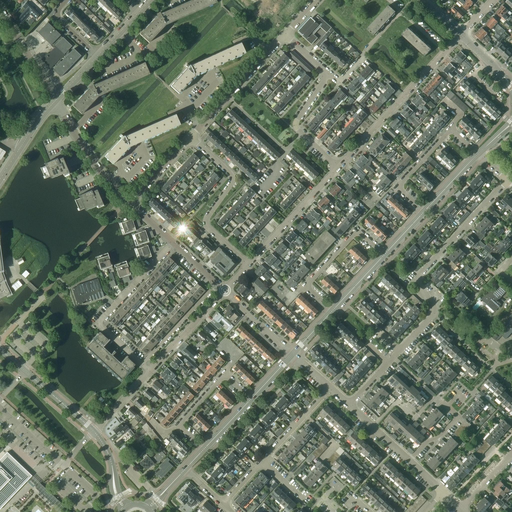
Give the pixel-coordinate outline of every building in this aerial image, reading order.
[(23,8),(17,14),(19,15),(17,17),(22,22),(30,13),(35,18),(40,14),(28,3),(30,0),(24,0),(20,4),(22,7),(23,7),(23,8)] [(104,6),(108,10),(113,5),(109,0),(104,6)] [(153,20),(139,34),(149,43),(165,25),(216,3),(215,0),(191,0),(160,14),(160,12),(153,19),(153,20)] [(276,0),(270,0),(274,3),(272,6),(279,12),(283,9),(285,11),(286,9),(284,7),(276,0)] [(462,0),(456,0),(460,3),(459,3),(462,5),(461,6),(467,11),(470,7),(462,0)] [(267,2),(264,5),(269,9),(267,11),(274,18),(278,14),(280,16),(281,14),(279,12),(272,6),(267,2)] [(108,10),(112,14),(117,9),(113,5),(108,10)] [(388,6),(367,29),(374,36),(395,12),(388,6)] [(464,14),(456,6),(451,10),(460,18),(464,14)] [(500,9),(499,10),(508,17),(510,20),(511,21),(511,17),(507,13),(509,11),(503,6),(502,6),(499,8),(500,9)] [(69,17),(74,11),(69,7),(64,12),(69,17)] [(262,7),(260,10),(264,14),(262,17),(269,23),(273,19),(275,21),(277,20),(274,18),(267,11),(262,7)] [(117,9),(112,14),(117,18),(119,20),(122,17),(120,15),(122,13),(117,9)] [(498,10),(496,12),(497,13),(496,13),(504,21),(505,21),(506,22),(504,24),(509,28),(511,25),(510,24),(508,22),(510,20),(508,17),(499,10),(498,11),(498,10)] [(69,17),(73,21),(78,15),(74,11),(69,17)] [(82,19),(78,15),(73,21),(77,25),(82,19)] [(312,18),(299,33),(311,45),(317,38),(313,34),(313,35),(311,33),(319,25),(318,25),(320,23),(321,23),(322,22),(323,23),(321,26),(324,28),(327,24),(319,17),(315,21),(312,18)] [(490,20),(489,21),(493,24),(500,31),(502,29),(497,24),(498,23),(492,17),(492,18),(491,17),(489,19),(490,20)] [(77,25),(81,29),(87,24),(82,19),(77,25)] [(487,21),(485,23),(486,24),(486,25),(491,30),(493,29),(496,32),(493,35),(498,39),(503,33),(500,31),(493,24),(489,21),(488,22),(487,21)] [(48,22),(38,32),(38,33),(53,47),(54,48),(49,53),(48,52),(41,59),(50,68),(54,64),(56,66),(53,70),(61,77),(81,55),(73,48),(70,52),(68,50),(72,46),(48,22)] [(81,29),(86,33),(91,28),(87,24),(81,29)] [(86,33),(90,37),(95,32),(91,28),(86,33)] [(331,28),(325,35),(318,44),(320,46),(328,37),(334,30),(331,28)] [(407,28),(401,35),(425,57),(431,50),(407,28)] [(480,31),(479,32),(489,42),(491,40),(489,38),(490,38),(487,35),(488,34),(482,29),(481,29),(480,30),(480,31)] [(95,32),(90,37),(95,42),(95,41),(97,43),(103,37),(97,31),(95,32)] [(476,35),(475,36),(481,42),(483,40),(487,44),(486,45),(489,48),(492,44),(489,42),(479,32),(478,34),(477,33),(476,35)] [(501,56),(509,48),(507,46),(506,47),(500,42),(504,39),(501,36),(496,42),(499,44),(496,47),(498,49),(496,52),(501,56)] [(325,41),(324,42),(320,47),(324,51),(329,46),(330,44),(326,40),(325,42),(325,41)] [(188,67),(170,86),(178,94),(195,76),(245,53),(240,43),(188,67)] [(329,46),(324,51),(329,55),(334,50),(335,49),(330,45),(329,46)] [(511,50),(509,48),(501,56),(506,61),(508,59),(510,61),(511,58),(511,52),(510,51),(511,50)] [(329,55),(333,59),(338,54),(334,50),(329,55)] [(459,54),(458,55),(472,68),(473,66),(470,63),(468,61),(465,59),(467,57),(461,52),(460,51),(458,53),(459,54)] [(338,54),(333,59),(338,63),(345,56),(340,52),(338,54)] [(285,63),(287,61),(288,61),(290,59),(289,58),(290,58),(284,53),(280,58),(285,63)] [(456,56),(454,58),(455,58),(454,59),(460,64),(461,63),(464,65),(466,67),(467,67),(468,68),(465,71),(467,73),(469,70),(472,68),(458,55),(457,57),(456,56)] [(345,56),(338,63),(342,67),(345,65),(347,67),(351,61),(345,56)] [(280,58),(276,62),(281,67),(285,63),(280,58)] [(86,91),(72,105),(81,114),(98,97),(149,74),(144,62),(93,85),(92,84),(86,90),(86,91)] [(276,62),(272,67),(278,72),(277,71),(281,67),(276,62)] [(448,66),(447,68),(455,75),(460,80),(462,78),(457,73),(454,70),(456,69),(450,64),(449,65),(449,64),(448,65),(448,66)] [(368,65),(364,70),(370,76),(375,72),(373,70),(368,65)] [(272,67),(268,71),(273,76),(275,74),(276,74),(278,72),(272,67)] [(444,69),(443,70),(444,70),(443,71),(448,75),(448,76),(448,77),(446,79),(452,85),(455,83),(451,79),(453,77),(455,75),(447,68),(445,69),(444,69)] [(366,81),(370,76),(364,70),(360,74),(364,79),(366,81)] [(268,71),(264,76),(269,80),(273,76),(268,71)] [(301,77),(307,82),(311,78),(306,73),(301,77)] [(360,74),(356,79),(360,83),(364,79),(360,74)] [(436,75),(434,77),(435,77),(435,78),(443,86),(445,84),(446,85),(448,84),(438,74),(437,75),(436,75)] [(264,76),(260,80),(265,85),(269,80),(264,76)] [(301,77),(297,82),(302,87),(307,82),(301,77)] [(433,78),(431,80),(432,80),(431,81),(437,86),(439,85),(443,89),(444,87),(443,86),(435,78),(434,79),(433,78)] [(356,79),(352,83),(359,90),(359,89),(357,87),(360,83),(356,79)] [(461,86),(465,90),(471,84),(466,79),(464,82),(462,80),(457,86),(459,88),(461,86)] [(260,80),(256,84),(261,89),(265,85),(260,80)] [(430,81),(428,83),(429,84),(428,84),(434,90),(436,88),(440,92),(441,90),(437,86),(431,81),(430,82),(430,81)] [(297,82),(293,86),(298,91),(302,87),(297,82)] [(359,90),(352,83),(348,87),(350,89),(348,91),(353,96),(359,90)] [(261,89),(256,84),(252,89),(257,94),(261,89)] [(386,90),(391,95),(395,91),(388,84),(385,87),(388,89),(386,90)] [(427,85),(425,86),(426,87),(425,87),(431,93),(433,91),(437,95),(438,94),(434,90),(428,84),(427,85)] [(465,90),(469,94),(475,88),(471,84),(465,90)] [(293,86),(289,91),(294,96),(298,91),(293,86)] [(424,88),(422,90),(423,90),(422,91),(428,96),(430,94),(434,98),(435,97),(431,93),(425,87),(424,88)] [(469,94),(474,98),(480,92),(475,88),(469,94)] [(336,94),(342,99),(346,95),(340,90),(336,94)] [(386,90),(382,95),(387,100),(391,95),(386,90)] [(289,91),(285,95),(290,100),(294,96),(289,91)] [(364,94),(363,93),(362,92),(360,94),(361,95),(356,100),(359,102),(365,95),(364,94)] [(474,98),(478,102),(484,96),(480,92),(474,98)] [(285,95),(283,94),(279,98),(281,100),(281,99),(286,104),(290,100),(285,95)] [(336,94),(332,99),(337,104),(342,99),(336,94)] [(382,95),(378,99),(383,104),(387,100),(382,95)] [(417,97),(415,99),(423,107),(428,111),(428,110),(424,106),(427,103),(424,100),(419,95),(418,96),(417,95),(416,96),(417,97)] [(478,102),(483,106),(489,100),(484,96),(478,102)] [(281,100),(277,104),(282,109),(286,104),(281,99),(281,100)] [(332,99),(328,103),(333,108),(337,104),(332,99)] [(378,99),(374,104),(379,109),(383,104),(378,99)] [(413,101),(412,102),(417,108),(419,106),(421,108),(426,113),(428,111),(423,107),(415,99),(414,100),(413,99),(412,101),(413,101)] [(483,106),(487,111),(493,104),(489,100),(483,106)] [(328,103),(324,108),(329,113),(333,108),(328,103)] [(282,109),(277,104),(273,108),(278,113),(282,109)] [(379,109),(374,104),(370,108),(375,113),(379,109)] [(487,111),(492,115),(498,108),(493,104),(487,111)] [(406,109),(404,110),(414,120),(415,119),(420,124),(421,122),(416,117),(417,117),(415,116),(415,115),(415,113),(413,111),(413,112),(408,107),(407,108),(406,107),(405,108),(406,109)] [(324,108),(320,112),(325,117),(329,113),(324,108)] [(498,108),(492,115),(496,119),(498,118),(500,115),(502,113),(498,108)] [(230,119),(235,114),(231,109),(226,115),(230,119)] [(362,110),(358,114),(363,120),(368,115),(362,110)] [(402,113),(401,114),(407,119),(408,118),(410,120),(412,122),(414,120),(404,110),(403,111),(402,112),(402,113)] [(320,112),(316,116),(321,121),(323,122),(326,118),(325,117),(320,112)] [(443,112),(439,116),(446,122),(450,118),(443,112)] [(120,139),(104,156),(112,164),(129,146),(179,125),(175,114),(125,136),(124,135),(123,136),(121,134),(119,136),(121,138),(120,139)] [(240,118),(235,114),(230,119),(235,123),(240,118)] [(358,114),(354,119),(359,124),(363,120),(358,114)] [(316,116),(312,121),(317,126),(318,125),(321,121),(316,116)] [(439,116),(435,121),(441,127),(446,122),(439,116)] [(459,123),(463,128),(469,121),(465,117),(459,123)] [(235,123),(239,127),(244,122),(240,118),(235,123)] [(395,120),(394,122),(405,133),(407,131),(401,125),(403,123),(397,118),(396,119),(395,119),(394,120),(395,120)] [(354,119),(350,123),(355,128),(359,124),(354,119)] [(317,126),(312,121),(308,125),(310,127),(308,129),(313,134),(316,132),(315,131),(319,126),(318,125),(317,126)] [(435,121),(431,125),(437,131),(441,127),(435,121)] [(463,128),(468,132),(474,125),(469,121),(463,128)] [(249,126),(244,122),(239,127),(244,131),(249,126)] [(391,125),(390,126),(396,131),(397,129),(403,135),(405,133),(394,122),(392,124),(392,123),(390,124),(391,125)] [(350,123),(346,128),(351,133),(355,128),(350,123)] [(431,125),(427,130),(433,136),(437,131),(431,125)] [(468,132),(472,136),(478,129),(474,125),(468,132)] [(244,131),(248,135),(253,130),(249,126),(244,131)] [(346,128),(341,132),(347,137),(351,133),(346,128)] [(390,128),(387,132),(394,138),(397,135),(390,128)] [(478,129),(472,136),(477,140),(483,134),(478,129)] [(258,134),(253,130),(248,135),(252,139),(258,134)] [(319,139),(325,133),(323,130),(317,137),(319,139)] [(427,130),(423,134),(429,140),(433,136),(427,130)] [(210,141),(215,136),(210,132),(205,137),(210,141)] [(341,132),(337,136),(343,142),(347,137),(341,132)] [(378,139),(385,145),(389,141),(391,138),(385,133),(383,135),(382,134),(381,135),(380,135),(377,138),(378,139)] [(252,139),(257,143),(262,138),(258,134),(252,139)] [(323,142),(329,136),(326,134),(321,140),(323,142)] [(423,134),(419,139),(425,145),(429,140),(423,134)] [(336,135),(332,139),(334,141),(339,146),(343,142),(337,136),(336,135)] [(210,141),(214,145),(219,140),(215,136),(210,141)] [(257,143),(261,147),(266,142),(262,138),(257,143)] [(378,139),(374,143),(382,150),(385,145),(378,139)] [(419,139),(414,143),(421,149),(425,145),(419,139)] [(214,145),(219,149),(224,144),(219,140),(214,145)] [(339,146),(334,141),(329,145),(335,150),(339,146)] [(261,147),(266,152),(271,146),(266,142),(261,147)] [(374,143),(373,142),(370,145),(371,146),(370,147),(372,148),(369,151),(373,154),(372,154),(375,157),(378,154),(382,150),(374,143)] [(421,149),(414,143),(410,148),(417,153),(421,149)] [(219,149),(223,153),(228,148),(224,144),(219,149)] [(266,152),(270,156),(275,150),(271,146),(266,152)] [(223,153),(228,158),(232,152),(228,148),(223,153)] [(291,159),(296,153),(292,149),(287,154),(291,159)] [(438,155),(442,159),(448,153),(444,149),(438,155)] [(275,150),(270,156),(275,160),(280,154),(275,150)] [(228,158),(232,162),(237,156),(232,152),(228,158)] [(193,153),(189,158),(194,163),(198,158),(193,153)] [(291,159),(296,163),(301,157),(296,153),(291,159)] [(406,153),(402,157),(408,163),(412,159),(406,153)] [(442,159),(447,164),(453,157),(448,153),(442,159)] [(368,167),(371,169),(373,171),(375,170),(369,165),(371,163),(371,162),(374,159),(369,155),(366,158),(363,155),(362,156),(362,155),(359,158),(360,158),(359,159),(368,167)] [(232,162),(236,166),(241,160),(237,156),(232,162)] [(57,158),(46,163),(44,164),(45,164),(46,165),(40,168),(40,167),(40,168),(45,178),(51,176),(68,173),(69,174),(62,157),(57,160),(57,159),(57,158)] [(296,163),(300,167),(305,161),(301,157),(296,163)] [(398,159),(396,160),(398,162),(404,167),(408,163),(402,157),(399,160),(398,159)] [(453,157),(447,164),(452,168),(457,161),(453,157)] [(189,158),(185,162),(190,167),(194,163),(189,158)] [(368,167),(359,159),(356,163),(361,168),(358,171),(362,175),(364,172),(363,171),(365,168),(369,172),(371,169),(368,167)] [(236,166),(241,170),(246,164),(241,160),(236,166)] [(374,160),(373,161),(380,168),(382,167),(374,160)] [(300,167),(305,171),(310,165),(305,161),(300,167)] [(185,162),(181,167),(186,172),(190,167),(185,162)] [(398,162),(394,166),(400,172),(404,167),(398,162)] [(241,170),(245,174),(250,168),(246,164),(241,170)] [(400,172),(394,166),(391,164),(388,168),(386,171),(390,175),(391,176),(393,173),(396,176),(400,172)] [(305,171),(309,175),(314,169),(310,165),(305,171)] [(181,167),(177,171),(182,176),(186,172),(181,167)] [(381,181),(387,186),(391,181),(387,178),(390,175),(386,171),(382,167),(380,170),(384,174),(379,179),(381,181)] [(245,174),(250,178),(255,173),(250,168),(245,174)] [(349,170),(345,174),(354,182),(356,180),(355,179),(358,175),(356,174),(358,171),(354,168),(351,172),(349,170)] [(319,173),(314,169),(309,175),(314,179),(319,173)] [(177,171),(173,175),(178,181),(182,176),(177,171)] [(363,180),(365,178),(358,171),(356,174),(358,175),(363,180)] [(480,175),(475,179),(482,185),(486,181),(488,183),(490,180),(487,177),(489,175),(485,171),(483,173),(483,174),(481,176),(480,175)] [(210,178),(216,182),(220,178),(214,173),(210,178)] [(259,177),(255,173),(250,178),(254,182),(259,177)] [(416,179),(421,183),(427,177),(422,173),(416,179)] [(351,188),(352,186),(355,183),(354,182),(345,174),(342,177),(344,179),(342,181),(346,184),(351,188)] [(173,175),(168,180),(174,185),(178,181),(173,175)] [(421,183),(425,187),(431,181),(427,177),(421,183)] [(210,178),(206,182),(212,187),(216,182),(210,178)] [(472,186),(470,188),(477,195),(480,192),(477,190),(482,185),(475,179),(471,184),(472,186)] [(168,180),(164,184),(170,189),(174,185),(168,180)] [(383,190),(387,186),(381,181),(377,185),(380,187),(382,190),(383,190)] [(431,181),(425,187),(430,191),(436,185),(431,181)] [(206,182),(202,186),(207,191),(212,187),(206,182)] [(300,183),(296,188),(301,193),(305,188),(300,183)] [(170,189),(164,184),(160,189),(166,194),(170,189)] [(340,196),(340,195),(345,191),(342,188),(341,189),(336,184),(332,188),(340,196)] [(344,186),(348,190),(351,193),(353,190),(351,188),(346,184),(344,186)] [(202,186),(198,191),(203,196),(207,191),(202,186)] [(249,188),(245,192),(251,197),(255,193),(249,188)] [(296,188),(292,192),(297,197),(301,193),(296,188)] [(340,196),(332,188),(329,192),(334,197),(336,195),(340,199),(342,197),(340,195),(340,196)] [(466,189),(462,193),(468,199),(473,195),(475,197),(477,195),(470,188),(468,190),(466,189)] [(75,200),(75,199),(74,200),(79,210),(85,208),(103,205),(103,206),(104,206),(97,189),(91,192),(91,191),(91,190),(78,196),(79,196),(80,198),(75,200)] [(198,191),(194,195),(199,200),(203,196),(198,191)] [(245,192),(241,196),(247,202),(251,197),(245,192)] [(292,192),(288,197),(293,202),(297,197),(292,192)] [(350,196),(346,200),(348,201),(352,198),(355,196),(351,192),(348,194),(350,196)] [(459,200),(457,202),(464,209),(466,206),(464,204),(468,199),(462,193),(457,198),(459,200)] [(194,195),(190,200),(195,204),(199,200),(194,195)] [(241,196),(237,201),(242,206),(247,202),(241,196)] [(325,196),(321,200),(330,208),(333,204),(330,201),(325,196)] [(392,206),(397,200),(392,196),(387,201),(392,206)] [(505,208),(511,200),(511,199),(507,196),(500,203),(505,208)] [(288,197),(284,201),(289,206),(293,202),(288,197)] [(151,207),(156,202),(152,198),(147,203),(151,207)] [(190,200),(186,204),(191,209),(195,204),(190,200)] [(332,210),(330,208),(321,200),(317,204),(320,206),(318,208),(323,213),(326,209),(330,212),(332,210)] [(397,200),(392,206),(390,208),(394,212),(401,204),(397,200)] [(237,201),(233,205),(238,210),(242,206),(237,201)] [(289,206),(284,201),(279,206),(285,211),(289,206)] [(151,207),(156,212),(161,206),(156,202),(151,207)] [(454,203),(449,208),(455,214),(460,209),(462,211),(464,209),(457,202),(455,204),(454,203)] [(191,209),(186,204),(182,208),(187,213),(191,209)] [(406,208),(401,204),(394,212),(398,216),(401,214),(406,208)] [(233,205),(229,210),(234,215),(238,210),(233,205)] [(350,214),(356,219),(360,215),(358,213),(362,209),(358,205),(350,214)] [(156,212),(160,216),(165,210),(161,206),(156,212)] [(271,207),(266,212),(272,217),(276,212),(271,207)] [(406,208),(401,214),(405,218),(410,212),(406,208)] [(446,214),(444,216),(451,223),(453,220),(451,218),(455,214),(449,208),(445,212),(446,214)] [(309,212),(318,221),(322,217),(319,213),(318,214),(313,209),(309,212)] [(160,216),(165,220),(170,214),(165,210),(160,216)] [(229,210),(225,214),(230,219),(234,215),(229,210)] [(266,212),(262,216),(268,221),(272,217),(266,212)] [(309,212),(306,216),(311,221),(311,222),(314,225),(318,221),(309,212)] [(165,220),(169,224),(174,218),(170,214),(165,220)] [(225,214),(221,218),(226,223),(230,219),(225,214)] [(350,214),(346,218),(352,224),(356,219),(350,214)] [(486,217),(481,223),(489,230),(493,225),(496,225),(499,221),(496,218),(494,215),(489,220),(486,217)] [(262,216),(258,221),(263,225),(268,221),(262,216)] [(440,217),(436,222),(442,228),(446,223),(449,225),(451,223),(444,216),(442,218),(440,217)] [(366,225),(370,229),(375,223),(369,217),(364,222),(367,224),(366,225)] [(174,218),(169,224),(174,228),(179,222),(174,218)] [(226,223),(221,218),(217,223),(222,228),(226,223)] [(346,218),(342,222),(348,228),(352,224),(346,218)] [(123,228),(135,224),(134,222),(133,223),(132,219),(121,223),(123,228)] [(302,220),(299,224),(307,231),(308,232),(311,230),(307,227),(308,225),(302,220)] [(188,236),(195,229),(191,226),(194,223),(191,221),(186,228),(183,226),(178,231),(181,233),(182,231),(188,236)] [(258,221),(254,225),(259,230),(263,225),(258,221)] [(342,222),(338,227),(344,232),(348,228),(342,222)] [(433,228),(431,230),(438,237),(440,234),(441,233),(441,231),(440,230),(442,228),(436,222),(431,227),(433,228)] [(370,229),(375,233),(380,227),(375,223),(370,229)] [(475,236),(480,240),(480,241),(484,238),(484,235),(489,230),(481,223),(476,228),(480,231),(475,236)] [(135,224),(123,228),(125,234),(136,230),(134,226),(136,226),(135,224)] [(307,231),(299,224),(296,227),(301,232),(303,231),(305,233),(307,231)] [(254,225),(250,229),(255,234),(259,230),(254,225)] [(375,233),(379,237),(386,229),(382,225),(380,227),(375,233)] [(344,232),(338,227),(336,229),(333,227),(329,231),(335,237),(337,235),(340,237),(344,232)] [(136,240),(148,235),(147,234),(146,234),(145,230),(142,231),(141,229),(136,231),(136,233),(134,234),(136,240)] [(188,236),(193,241),(193,245),(198,239),(198,235),(202,231),(200,229),(197,231),(195,229),(188,236)] [(250,229),(246,234),(251,238),(255,234),(250,229)] [(390,233),(386,229),(379,237),(383,241),(390,233)] [(427,231),(423,236),(429,242),(433,237),(436,239),(438,237),(431,230),(429,232),(427,231)] [(506,237),(502,242),(508,248),(511,243),(511,241),(511,240),(511,232),(510,230),(505,236),(506,237)] [(292,231),(289,234),(297,242),(303,247),(304,245),(299,240),(301,238),(298,235),(298,236),(292,231)] [(246,234),(242,238),(247,243),(251,238),(246,234)] [(293,242),(295,244),(298,247),(300,245),(297,242),(289,234),(286,238),(291,243),(293,242)] [(331,245),(335,241),(334,241),(332,239),(331,237),(329,235),(328,234),(324,238),(331,245)] [(148,235),(136,240),(138,245),(149,241),(148,238),(149,237),(148,235)] [(197,245),(203,250),(209,242),(206,240),(209,237),(207,235),(201,242),(198,239),(193,245),(196,247),(197,245)] [(469,235),(464,240),(473,249),(478,244),(478,243),(477,243),(469,235)] [(420,242),(418,244),(425,251),(427,249),(425,246),(429,242),(423,236),(418,240),(420,242)] [(247,243),(242,238),(238,242),(243,247),(247,243)] [(328,249),(331,245),(324,238),(321,242),(328,249)] [(485,246),(480,241),(480,240),(477,243),(478,243),(478,244),(483,248),(486,246),(485,246)] [(0,298),(10,294),(6,284),(0,268),(0,266),(1,266),(0,256),(0,244),(0,245),(0,241),(0,298)] [(209,242),(203,250),(202,252),(202,253),(204,254),(205,254),(206,253),(207,254),(217,244),(214,242),(212,245),(209,242)] [(282,242),(278,246),(286,254),(290,250),(282,242)] [(328,249),(321,242),(317,246),(324,252),(328,249)] [(493,247),(489,244),(488,243),(485,246),(486,246),(497,256),(502,251),(504,253),(508,248),(502,242),(497,247),(495,245),(493,247)] [(147,245),(142,247),(141,244),(138,246),(139,248),(136,249),(138,254),(150,250),(150,248),(149,249),(147,245)] [(414,245),(410,250),(416,256),(420,251),(423,253),(425,251),(418,244),(415,246),(414,245)] [(286,254),(278,246),(275,250),(283,257),(286,254)] [(321,256),(324,252),(317,246),(314,250),(321,256)] [(349,252),(353,256),(358,250),(354,246),(349,252)] [(458,247),(453,253),(461,260),(466,255),(468,255),(471,252),(465,246),(461,250),(458,247)] [(486,246),(483,248),(483,249),(490,255),(485,260),(487,262),(489,263),(491,266),(492,266),(494,264),(494,263),(497,260),(495,259),(497,256),(486,246)] [(218,247),(208,258),(211,261),(210,262),(213,265),(214,264),(226,274),(228,272),(229,272),(230,271),(230,270),(236,263),(218,247)] [(150,250),(138,254),(140,260),(151,256),(150,252),(151,252),(150,250)] [(314,250),(310,253),(317,260),(321,256),(314,250)] [(353,256),(358,260),(363,254),(358,250),(353,256)] [(416,256),(410,250),(405,254),(407,256),(404,258),(412,265),(414,263),(412,261),(416,256)] [(295,252),(290,257),(294,261),(299,256),(295,252)] [(272,253),(268,257),(277,266),(281,262),(272,253)] [(314,264),(317,260),(310,253),(307,257),(314,264)] [(452,261),(448,265),(453,270),(454,270),(456,267),(456,265),(461,260),(453,253),(449,258),(452,261)] [(363,254),(358,260),(362,264),(367,258),(363,254)] [(108,255),(103,257),(107,269),(109,268),(108,267),(112,266),(108,255)] [(479,264),(473,271),(477,274),(478,276),(480,274),(483,270),(482,268),(483,267),(485,264),(481,260),(476,256),(474,259),(478,263),(479,264)] [(107,269),(103,257),(97,259),(101,270),(105,269),(105,270),(107,269)] [(279,267),(277,266),(268,257),(265,260),(270,266),(272,264),(277,269),(279,267)] [(290,257),(285,263),(289,266),(294,261),(290,257)] [(169,258),(165,262),(172,268),(177,263),(173,260),(173,261),(169,258)] [(165,262),(161,266),(168,273),(172,268),(165,262)] [(127,263),(121,265),(125,277),(127,276),(127,275),(131,274),(127,263)] [(258,268),(271,280),(273,277),(266,271),(267,269),(261,264),(258,268)] [(303,264),(299,268),(305,274),(309,270),(303,264)] [(125,277),(121,265),(116,267),(119,278),(123,277),(123,278),(125,277)] [(441,266),(436,271),(444,278),(448,273),(450,274),(453,270),(448,265),(444,269),(441,266)] [(161,266),(157,270),(164,277),(168,273),(161,266)] [(270,280),(271,280),(258,268),(255,271),(260,277),(261,275),(267,281),(269,279),(270,280)] [(279,278),(284,272),(282,270),(281,268),(277,272),(277,271),(275,274),(279,278)] [(299,268),(295,273),(296,274),(301,279),(305,274),(299,268)] [(157,270),(153,274),(163,283),(166,279),(164,277),(157,270)] [(441,280),(444,278),(436,271),(431,276),(433,278),(431,280),(433,282),(439,288),(444,283),(441,280)] [(473,281),(478,276),(473,271),(466,278),(470,281),(471,279),(473,281)] [(296,274),(295,273),(294,274),(291,277),(297,283),(301,279),(296,274)] [(153,274),(150,279),(157,285),(159,287),(163,283),(153,274)] [(385,285),(392,278),(387,274),(381,281),(385,285)] [(321,281),(326,286),(331,280),(326,276),(321,281)] [(286,281),(284,283),(289,289),(292,286),(293,287),(297,283),(291,277),(287,281),(286,281)] [(77,287),(72,288),(78,305),(88,302),(86,296),(96,293),(96,294),(102,292),(101,289),(102,289),(98,278),(76,285),(77,287)] [(249,284),(257,291),(261,295),(268,288),(258,278),(256,280),(254,279),(249,284)] [(385,285),(390,289),(396,282),(392,278),(385,285)] [(150,279),(146,283),(153,289),(157,285),(150,279)] [(326,286),(330,290),(335,284),(331,280),(326,286)] [(193,288),(200,294),(204,290),(200,286),(201,286),(198,282),(193,288)] [(390,289),(394,293),(401,286),(396,282),(390,289)] [(146,283),(142,287),(149,294),(153,289),(146,283)] [(253,295),(257,291),(249,284),(247,287),(243,284),(238,290),(241,293),(246,298),(251,293),(253,295)] [(335,284),(330,290),(335,294),(340,289),(335,284)] [(492,288),(481,300),(494,312),(501,304),(497,301),(506,292),(499,285),(494,290),(492,288)] [(394,293),(399,297),(405,291),(401,286),(394,293)] [(142,287),(138,291),(145,298),(149,294),(142,287)] [(193,288),(189,292),(196,298),(200,294),(193,288)] [(138,291),(134,295),(143,304),(147,300),(145,298),(138,291)] [(405,291),(399,297),(403,302),(410,295),(405,291)] [(461,291),(455,298),(466,309),(473,302),(461,291)] [(189,292),(185,296),(192,302),(196,298),(189,292)] [(296,300),(300,304),(305,299),(301,294),(296,300)] [(134,295),(130,300),(137,306),(139,308),(142,304),(143,304),(134,295)] [(185,296),(181,300),(188,307),(192,302),(185,296)] [(300,304),(305,308),(310,303),(305,299),(300,304)] [(357,306),(362,310),(368,303),(364,299),(357,306)] [(411,309),(417,316),(422,312),(421,311),(422,311),(421,309),(420,310),(418,308),(415,306),(420,301),(417,299),(413,303),(415,305),(413,307),(406,301),(404,304),(407,306),(411,309)] [(130,300),(126,304),(133,310),(137,306),(130,300)] [(181,300),(177,304),(184,311),(188,307),(181,300)] [(258,306),(262,310),(267,305),(262,300),(258,306)] [(305,308),(309,312),(314,307),(310,303),(305,308)] [(362,310),(366,315),(373,308),(368,303),(362,310)] [(126,304),(122,308),(130,315),(133,310),(126,304)] [(177,304),(173,308),(181,315),(184,311),(177,304)] [(224,314),(227,317),(231,313),(230,312),(233,309),(228,304),(223,310),(225,313),(224,314)] [(262,310),(266,314),(271,309),(267,305),(262,310)] [(314,307),(309,312),(313,317),(318,311),(314,307)] [(122,308),(119,312),(126,319),(130,315),(122,308)] [(173,308),(170,313),(177,319),(181,315),(173,308)] [(366,315),(371,319),(377,312),(373,308),(366,315)] [(266,314),(271,318),(276,313),(271,309),(266,314)] [(411,309),(406,314),(413,320),(417,316),(411,309)] [(234,310),(231,313),(227,317),(234,323),(240,316),(234,310)] [(119,312),(115,316),(122,323),(126,319),(119,312)] [(218,312),(212,318),(218,324),(221,320),(224,317),(218,312)] [(371,319),(375,323),(382,316),(377,312),(371,319)] [(170,313),(166,317),(173,323),(177,319),(170,313)] [(271,318),(275,322),(280,317),(276,313),(271,318)] [(499,339),(502,336),(506,339),(511,332),(511,328),(511,326),(511,313),(507,319),(508,320),(506,323),(505,322),(502,325),(505,328),(499,334),(500,334),(498,336),(493,332),(490,336),(494,340),(496,342),(499,339)] [(406,314),(402,318),(409,325),(413,320),(406,314)] [(169,328),(173,323),(166,317),(163,315),(160,319),(160,320),(169,328)] [(122,323),(115,316),(111,321),(115,324),(114,325),(117,328),(122,323)] [(382,316),(375,323),(380,327),(386,320),(382,316)] [(224,317),(221,320),(228,327),(231,329),(233,326),(231,324),(225,318),(225,319),(224,317)] [(275,322),(280,326),(284,321),(280,317),(275,322)] [(402,318),(398,323),(405,329),(409,325),(402,318)] [(165,332),(169,328),(160,320),(156,324),(165,332)] [(280,326),(284,330),(289,325),(284,321),(280,326)] [(335,330),(336,330),(340,334),(346,328),(342,324),(341,324),(338,321),(332,327),(335,330)] [(395,324),(393,326),(394,327),(401,334),(405,329),(398,323),(397,322),(395,324)] [(161,336),(165,332),(156,324),(152,328),(161,336)] [(204,327),(203,328),(209,333),(211,331),(216,336),(218,333),(207,324),(205,325),(204,326),(204,327)] [(235,330),(239,335),(244,329),(240,325),(235,330)] [(284,330),(288,334),(293,329),(289,325),(284,330)] [(437,338),(443,331),(438,326),(432,333),(437,338)] [(293,329),(288,334),(293,338),(298,333),(296,332),(298,330),(296,327),(294,329),(293,329)] [(397,338),(401,334),(394,327),(390,332),(397,338)] [(157,340),(161,336),(152,328),(149,332),(157,340)] [(340,334),(345,338),(351,332),(346,328),(340,334)] [(239,335),(244,339),(249,333),(244,329),(239,335)] [(214,341),(209,337),(207,335),(206,336),(200,331),(196,335),(198,337),(195,340),(199,343),(201,340),(202,341),(205,338),(209,342),(209,341),(215,346),(217,344),(214,342),(214,341)] [(437,338),(442,342),(448,335),(443,331),(437,338)] [(153,344),(157,340),(149,332),(148,332),(150,334),(146,338),(153,344)] [(345,338),(349,342),(355,336),(351,332),(345,338)] [(100,333),(86,348),(121,380),(135,365),(127,357),(120,365),(112,357),(114,355),(114,354),(116,352),(114,351),(112,353),(111,352),(109,355),(101,347),(108,340),(100,333)] [(244,339),(248,343),(253,337),(249,333),(244,339)] [(442,342),(446,346),(446,347),(451,342),(453,340),(448,335),(442,342)] [(349,342),(354,346),(359,340),(355,336),(349,342)] [(248,343),(252,347),(257,341),(253,337),(248,343)] [(146,338),(142,342),(149,348),(153,344),(146,338)] [(330,345),(323,339),(321,342),(328,348),(330,345)] [(140,340),(135,345),(138,347),(141,350),(142,349),(144,351),(143,352),(145,354),(146,353),(145,353),(149,348),(142,342),(140,340)] [(359,340),(354,346),(358,351),(364,345),(359,340)] [(252,347),(257,351),(262,345),(257,341),(252,347)] [(455,346),(451,342),(446,347),(446,346),(444,349),(448,353),(455,346)] [(425,344),(421,349),(428,356),(432,351),(425,344)] [(195,353),(187,345),(183,350),(187,355),(183,360),(193,370),(198,365),(195,363),(196,362),(191,358),(195,353)] [(257,351),(261,355),(266,349),(262,345),(257,351)] [(448,353),(453,357),(460,350),(455,346),(448,353)] [(261,355),(266,359),(271,354),(266,349),(261,355)] [(421,349),(416,354),(424,361),(428,356),(421,349)] [(311,356),(316,360),(322,354),(317,350),(311,356)] [(453,357),(458,361),(464,354),(460,350),(453,357)] [(271,354),(266,359),(270,363),(275,358),(271,354)] [(316,360),(321,364),(326,358),(322,354),(316,360)] [(416,354),(412,359),(419,365),(424,361),(416,354)] [(458,361),(462,366),(469,359),(464,354),(458,361)] [(219,356),(215,361),(220,366),(225,361),(219,356)] [(177,357),(173,361),(181,368),(185,372),(187,370),(183,366),(184,364),(182,362),(177,357)] [(321,364),(325,368),(331,362),(326,358),(321,364)] [(368,358),(363,362),(369,368),(374,363),(372,362),(370,360),(368,358)] [(419,365),(412,359),(408,364),(415,370),(419,365)] [(462,366),(467,370),(474,363),(469,359),(462,366)] [(181,368),(173,361),(170,365),(175,370),(177,368),(179,370),(181,368)] [(215,361),(211,366),(216,370),(220,366),(215,361)] [(325,368),(329,372),(335,366),(331,362),(325,368)] [(363,362),(359,367),(365,372),(369,368),(363,362)] [(232,368),(236,373),(241,367),(237,363),(232,368)] [(467,370),(463,375),(463,374),(462,376),(463,377),(465,375),(466,375),(469,372),(472,374),(473,376),(475,375),(477,373),(477,371),(476,370),(478,367),(474,363),(467,370)] [(211,366),(207,370),(213,375),(216,370),(211,366)] [(335,366),(329,372),(334,377),(340,371),(335,366)] [(167,368),(163,371),(177,384),(179,386),(184,381),(181,379),(178,382),(173,377),(175,375),(167,367),(167,368)] [(236,373),(241,377),(246,371),(241,367),(236,373)] [(359,367),(355,371),(361,377),(365,372),(359,367)] [(450,367),(445,372),(452,379),(457,374),(450,367)] [(207,370),(203,374),(209,379),(213,375),(207,370)] [(163,371),(160,375),(165,380),(163,382),(166,385),(169,382),(175,387),(177,384),(163,371)] [(241,377),(245,381),(250,376),(246,371),(241,377)] [(355,371),(351,376),(357,381),(361,377),(355,371)] [(427,373),(425,371),(419,377),(422,379),(427,373)] [(445,372),(441,377),(448,383),(452,379),(445,372)] [(203,374),(199,379),(205,384),(209,379),(203,374)] [(388,388),(399,378),(395,374),(389,381),(391,382),(387,387),(388,388)] [(432,377),(429,374),(423,381),(426,383),(432,377)] [(485,382),(490,387),(496,380),(491,375),(485,382)] [(250,376),(245,381),(250,385),(255,380),(250,376)] [(351,376),(347,380),(353,386),(357,381),(351,376)] [(441,377),(437,381),(444,388),(448,383),(441,377)] [(394,386),(396,388),(402,381),(399,378),(388,388),(390,390),(394,386)] [(199,379),(195,383),(201,388),(205,384),(199,379)] [(353,386),(347,380),(342,385),(349,390),(353,386)] [(490,387),(494,391),(501,384),(496,380),(490,387)] [(151,386),(157,391),(158,392),(160,389),(167,395),(171,391),(163,383),(161,386),(155,381),(151,386)] [(292,387),(299,393),(303,388),(305,390),(307,388),(300,381),(298,384),(296,382),(292,387)] [(394,394),(396,396),(406,385),(402,381),(396,388),(398,390),(394,394)] [(444,388),(437,381),(432,386),(439,393),(444,388)] [(201,388),(195,383),(191,388),(197,393),(201,388)] [(187,393),(184,396),(190,401),(194,396),(188,391),(189,390),(183,384),(180,387),(187,393)] [(494,391),(499,395),(503,391),(506,388),(501,384),(494,391)] [(404,395),(406,392),(410,388),(406,385),(396,396),(398,397),(402,393),(404,395)] [(412,397),(414,399),(420,393),(412,385),(410,388),(406,392),(408,394),(404,398),(408,402),(412,397)] [(376,386),(374,387),(385,397),(389,394),(382,387),(380,389),(376,386)] [(289,393),(287,395),(294,402),(296,400),(294,398),(299,393),(292,387),(288,392),(289,393)] [(374,387),(373,389),(377,393),(375,395),(382,401),(383,403),(387,399),(385,397),(374,387)] [(144,393),(143,394),(149,400),(151,398),(155,403),(158,400),(154,395),(155,394),(151,390),(149,392),(147,390),(145,392),(144,392),(144,393)] [(215,395),(219,399),(224,394),(220,390),(215,395)] [(508,395),(503,391),(499,395),(497,397),(502,402),(508,395)] [(369,393),(368,395),(378,405),(382,401),(375,395),(373,397),(369,393)] [(424,396),(420,393),(414,399),(416,401),(412,405),(414,407),(424,396)] [(219,399),(224,403),(229,398),(224,394),(219,399)] [(284,396),(279,401),(286,407),(290,402),(292,404),(294,402),(287,395),(285,397),(284,396)] [(378,405),(368,395),(366,397),(370,401),(368,403),(375,409),(378,405)] [(502,402),(506,406),(511,399),(511,398),(508,395),(502,402)] [(184,396),(180,400),(186,405),(190,401),(184,396)] [(427,400),(424,396),(414,407),(415,409),(419,404),(421,406),(427,400)] [(475,402),(482,409),(486,404),(489,406),(490,404),(483,397),(481,399),(480,397),(475,402)] [(229,398),(224,403),(228,408),(229,407),(232,404),(233,402),(229,398)] [(135,402),(135,403),(141,408),(141,407),(145,411),(145,412),(150,417),(153,413),(138,399),(137,401),(136,401),(135,401),(135,402)] [(180,400),(176,405),(182,409),(186,405),(180,400)] [(276,407),(274,409),(282,416),(284,414),(281,412),(286,407),(279,401),(275,406),(276,407)] [(475,402),(471,407),(478,413),(482,409),(475,402)] [(176,405),(172,409),(178,414),(182,409),(176,405)] [(320,412),(325,417),(332,410),(327,405),(320,412)] [(430,406),(429,408),(439,418),(443,414),(436,408),(435,410),(430,406)] [(132,429),(134,427),(138,422),(136,420),(139,416),(130,407),(127,411),(133,417),(134,416),(135,417),(128,425),(132,429)] [(471,407),(467,411),(474,418),(478,413),(471,407)] [(431,413),(429,415),(436,422),(439,418),(429,408),(427,409),(431,413)] [(172,409),(168,414),(174,418),(178,414),(172,409)] [(271,410),(266,415),(273,421),(277,416),(279,418),(282,416),(274,409),(272,411),(271,410)] [(325,417),(330,421),(336,414),(332,410),(325,417)] [(390,423),(400,412),(398,410),(394,414),(392,412),(386,419),(390,423)] [(462,416),(466,420),(469,423),(474,418),(467,411),(462,416)] [(390,423),(394,426),(400,419),(398,418),(402,413),(400,412),(390,423)] [(168,414),(164,418),(170,423),(174,418),(168,414)] [(192,419),(196,423),(202,418),(197,414),(192,419)] [(330,421),(334,425),(341,418),(336,414),(330,421)] [(423,414),(422,415),(432,425),(436,422),(429,415),(427,417),(423,414)] [(263,421),(261,423),(269,430),(271,428),(269,426),(273,421),(266,415),(262,420),(263,421)] [(432,425),(422,415),(420,417),(424,421),(422,423),(429,429),(432,425)] [(394,426),(397,430),(407,419),(406,417),(402,421),(400,419),(394,426)] [(170,423),(164,418),(160,423),(166,428),(170,423)] [(196,423),(201,428),(206,422),(202,418),(196,423)] [(334,425),(339,430),(345,423),(341,418),(334,425)] [(401,433),(404,431),(403,431),(407,427),(407,426),(405,425),(409,420),(407,419),(397,430),(401,433)] [(503,419),(499,424),(506,431),(510,426),(503,419)] [(121,424),(113,430),(117,435),(120,433),(122,435),(130,429),(125,422),(122,424),(121,424)] [(206,422),(201,428),(205,432),(211,426),(206,422)] [(403,431),(404,431),(407,434),(417,423),(416,422),(412,426),(410,424),(407,426),(407,427),(403,431)] [(258,424),(254,429),(260,435),(264,430),(267,432),(269,430),(261,423),(259,425),(258,424)] [(345,433),(347,435),(351,430),(349,428),(350,427),(345,423),(339,430),(343,434),(345,433)] [(407,434),(411,437),(417,431),(415,429),(419,425),(417,423),(407,434)] [(499,424),(495,429),(502,435),(506,431),(499,424)] [(309,425),(304,430),(311,436),(316,431),(309,425)] [(251,435),(249,437),(256,444),(258,441),(259,440),(261,439),(261,438),(262,437),(260,435),(254,429),(249,433),(251,435)] [(411,437),(415,441),(425,430),(423,429),(419,433),(417,431),(411,437)] [(495,429),(490,433),(498,440),(502,435),(495,429)] [(304,430),(300,434),(307,441),(311,436),(304,430)] [(347,439),(352,443),(358,436),(354,432),(353,432),(351,430),(347,435),(349,437),(347,439)] [(427,432),(425,430),(415,441),(418,444),(425,438),(423,436),(427,432)] [(165,438),(170,443),(176,436),(172,432),(165,438)] [(450,439),(448,441),(455,447),(458,443),(447,433),(446,435),(450,439)] [(490,433),(486,438),(492,444),(493,445),(498,440),(490,433)] [(300,434),(296,439),(303,445),(307,441),(300,434)] [(170,443),(174,447),(181,440),(176,436),(170,443)] [(352,443),(356,447),(363,440),(358,436),(352,443)] [(245,438),(241,442),(247,449),(251,444),(254,446),(256,444),(249,437),(247,439),(245,438)] [(296,439),(292,443),(299,450),(303,445),(296,439)] [(442,439),(440,441),(451,451),(455,447),(448,441),(446,443),(442,439)] [(174,447),(172,449),(177,453),(179,451),(185,445),(181,440),(174,447)] [(356,447),(361,452),(368,445),(363,440),(356,447)] [(443,446),(441,448),(448,455),(451,451),(440,441),(439,442),(443,446)] [(238,449),(236,451),(243,458),(245,455),(243,453),(247,449),(241,442),(236,447),(238,449)] [(292,443),(287,448),(295,455),(299,450),(292,443)] [(179,451),(177,453),(181,457),(183,455),(189,449),(185,445),(179,451)] [(372,449),(368,445),(361,452),(366,456),(372,449)] [(435,447),(433,448),(444,458),(448,455),(441,448),(439,451),(435,447)] [(287,448),(283,453),(290,459),(295,455),(287,448)] [(436,454),(434,456),(441,462),(444,458),(433,448),(431,450),(436,454)] [(366,456),(370,460),(377,453),(372,449),(366,456)] [(7,451),(0,459),(0,509),(20,489),(18,487),(26,479),(24,478),(29,474),(30,473),(29,472),(7,451)] [(164,454),(161,451),(150,460),(146,455),(143,457),(144,459),(140,462),(145,469),(147,467),(148,467),(155,462),(154,462),(156,461),(158,463),(166,457),(164,454)] [(232,452),(228,457),(234,463),(239,458),(241,460),(243,458),(236,451),(234,453),(232,452)] [(467,455),(466,457),(468,458),(475,465),(479,460),(478,459),(481,456),(476,452),(473,455),(472,453),(470,455),(468,455),(467,455)] [(290,459),(283,453),(279,458),(286,464),(290,459)] [(377,453),(370,460),(375,465),(382,458),(377,453)] [(428,454),(426,456),(437,466),(441,462),(434,456),(432,458),(428,454)] [(332,455),(328,460),(332,464),(336,460),(332,455)] [(437,466),(426,456),(424,458),(429,462),(427,464),(434,470),(437,466)] [(225,463),(223,465),(230,472),(232,473),(234,471),(230,467),(234,463),(228,457),(223,461),(225,463)] [(332,464),(337,469),(344,461),(339,457),(338,458),(336,460),(332,464)] [(161,468),(157,473),(162,478),(172,467),(168,462),(169,460),(167,458),(159,467),(161,468)] [(468,458),(463,463),(471,470),(475,465),(468,458)] [(337,469),(342,473),(349,465),(344,461),(337,469)] [(381,468),(385,472),(392,465),(387,461),(384,464),(381,468)] [(316,467),(323,473),(328,468),(321,462),(316,467)] [(463,463),(459,467),(466,474),(471,470),(463,463)] [(294,466),(290,470),(290,471),(292,473),(298,467),(296,464),(294,466)] [(219,466),(215,471),(222,477),(226,472),(228,474),(230,472),(223,465),(221,467),(219,466)] [(342,473),(347,477),(353,470),(349,465),(342,473)] [(385,472),(390,476),(397,469),(392,465),(385,472)] [(316,467),(312,471),(319,478),(323,473),(316,467)] [(459,467),(455,472),(462,479),(466,474),(459,467)] [(299,468),(294,474),(296,477),(302,470),(299,468)] [(390,476),(395,481),(401,474),(397,469),(390,476)] [(347,477),(351,481),(358,474),(353,470),(347,477)] [(217,481),(222,477),(215,471),(211,475),(212,477),(210,479),(217,486),(220,484),(217,481)] [(312,471),(308,476),(315,482),(319,478),(312,471)] [(439,478),(441,480),(447,474),(445,471),(439,478)] [(455,472),(450,477),(458,483),(462,479),(455,472)] [(263,473),(258,477),(265,484),(270,479),(263,473)] [(358,474),(351,481),(356,486),(363,478),(358,474)] [(395,481),(399,485),(406,478),(401,474),(395,481)] [(315,482),(308,476),(303,481),(310,487),(315,482)] [(258,477),(254,482),(261,489),(265,484),(258,477)] [(458,483),(450,477),(446,481),(453,488),(458,483)] [(399,485),(404,489),(411,482),(406,478),(399,485)] [(496,491),(493,493),(498,497),(494,501),(495,502),(501,507),(504,504),(504,503),(504,502),(501,500),(504,498),(505,499),(505,500),(506,499),(507,498),(508,497),(508,496),(509,495),(508,496),(507,494),(511,490),(508,487),(507,488),(503,484),(504,483),(501,480),(500,480),(499,481),(496,485),(497,485),(494,489),(496,491)] [(254,482),(249,487),(257,493),(261,489),(254,482)] [(270,488),(272,491),(278,484),(276,482),(270,488)] [(404,489),(409,494),(415,486),(411,482),(404,489)] [(40,483),(35,488),(53,505),(58,501),(52,495),(45,489),(40,484),(40,483)] [(360,491),(365,495),(371,488),(367,483),(360,491)] [(415,486),(409,494),(413,498),(420,491),(415,486)] [(249,487),(245,491),(252,498),(257,493),(249,487)] [(272,494),(276,499),(283,492),(278,487),(272,494)] [(181,495),(178,498),(185,505),(186,503),(191,507),(194,504),(194,505),(196,503),(197,504),(202,500),(198,496),(197,497),(187,488),(181,495)] [(365,495),(369,499),(376,492),(371,488),(365,495)] [(245,491),(241,496),(248,503),(252,498),(245,491)] [(276,499),(281,503),(287,496),(283,492),(276,499)] [(369,499),(374,504),(381,496),(376,492),(369,499)] [(248,503),(241,496),(236,501),(243,507),(248,503)] [(281,503),(285,507),(292,500),(287,496),(281,503)] [(374,504),(379,508),(385,501),(381,496),(374,504)] [(484,498),(477,506),(479,508),(477,510),(479,511),(487,511),(495,502),(494,501),(490,497),(487,500),(484,498)] [(292,500),(285,507),(290,511),(297,505),(292,500)] [(417,500),(411,506),(416,511),(422,504),(417,500)] [(379,508),(383,511),(390,505),(385,501),(379,508)] [(214,511),(215,511),(206,502),(199,509),(202,511),(214,511)]
